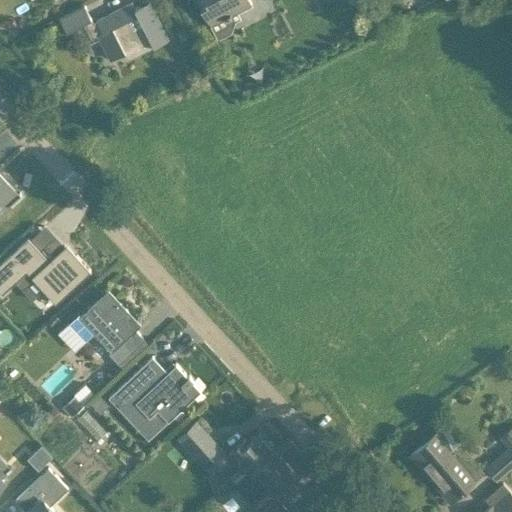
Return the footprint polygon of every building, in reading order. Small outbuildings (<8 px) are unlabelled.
[(168,38),(149,0),(123,14),(120,8),(93,21),(92,18),(84,22),(92,39),(99,35),(111,59),(126,51),(124,48),(148,35),(154,45),(168,38)] [(206,0),(207,1),(200,4),(210,24),(251,3),(249,0),(206,0)] [(84,22),(92,18),(84,4),(59,16),(67,31),(84,22)] [(0,213),(4,209),(22,193),(20,191),(18,193),(0,174),(0,213)] [(28,236),(0,261),(0,290),(2,293),(26,270),(34,279),(55,302),(91,269),(77,254),(66,243),(64,245),(49,259),(28,236)] [(78,312),(68,322),(84,340),(94,330),(111,348),(107,351),(118,364),(145,339),(124,316),(129,312),(108,291),(81,315),(78,312)] [(109,395),(138,426),(158,408),(169,419),(194,396),(202,389),(193,379),(194,378),(190,374),(189,375),(177,362),(168,371),(153,355),(109,395)] [(84,403),(94,393),(85,383),(74,392),(84,403)] [(240,459),(252,472),(276,449),(273,446),(274,443),(270,439),(268,440),(258,430),(248,439),(245,436),(231,449),(231,450),(226,455),(194,421),(179,435),(212,470),(216,466),(220,470),(227,463),(231,467),(240,459)] [(511,425),(500,436),(508,445),(485,467),(498,481),(511,467),(511,425)] [(442,428),(436,431),(411,453),(451,499),(484,470),(453,447),(457,445),(448,427),(443,430),(442,428)] [(297,471),(276,449),(252,472),(236,486),(255,507),(250,511),(292,511),(275,493),(297,471)] [(26,511),(57,511),(49,504),(68,486),(48,466),(15,498),(28,511),(26,511)] [(511,511),(511,492),(509,490),(502,482),(485,497),(491,504),(481,511),(511,511)]
